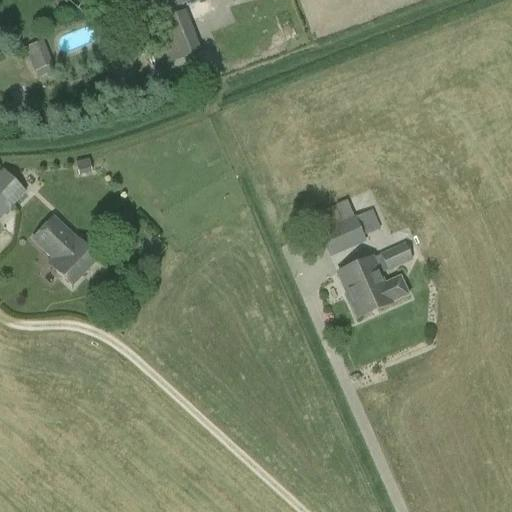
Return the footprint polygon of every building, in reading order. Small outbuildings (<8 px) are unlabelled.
[(155,16),(194,0),(142,0),(150,18),(155,16)] [(175,61),(200,52),(184,11),(159,20),(175,61)] [(27,49),(36,73),(51,68),(42,43),(27,49)] [(0,171),(0,219),(25,193),(1,170),(0,171)] [(312,215),(330,259),(366,243),(363,237),(380,230),(372,211),(354,218),(347,200),(312,215)] [(32,241),(51,260),(48,264),(72,288),(98,261),(53,218),(32,241)] [(384,285),(379,274),(412,261),(405,244),(337,274),(357,320),(408,297),(400,278),(384,285)]
